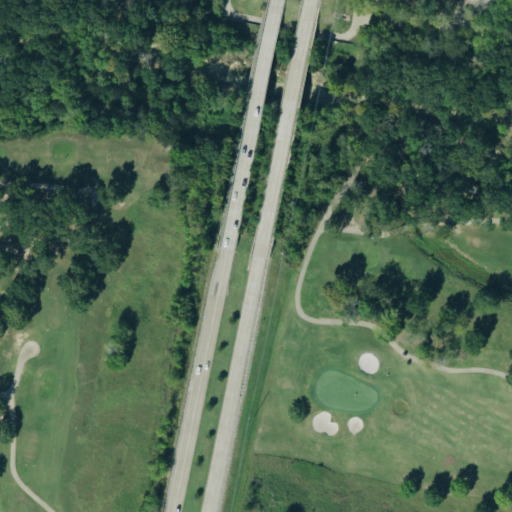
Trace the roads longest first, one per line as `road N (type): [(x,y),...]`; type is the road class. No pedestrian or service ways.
road 1 (secondary): [(226,250),(176,511)]
road 2 (secondary): [(210,511),(259,257)]
road 3 (secondary): [(259,257),(309,6)]
road 4 (secondary): [(277,0),(226,250)]
